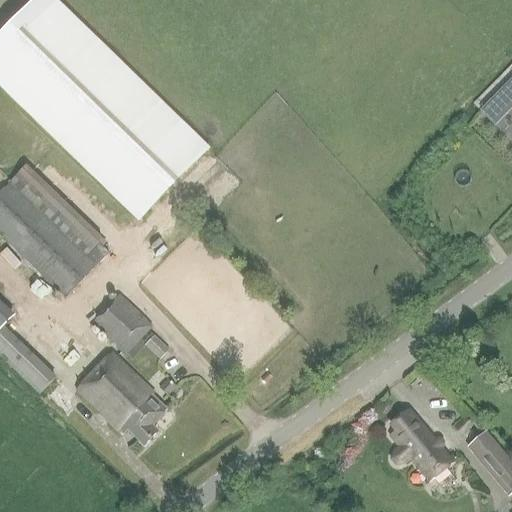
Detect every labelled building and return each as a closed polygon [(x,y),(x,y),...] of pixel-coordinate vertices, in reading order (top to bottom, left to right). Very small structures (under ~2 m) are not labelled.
[(511,107),(511,80),(482,112),(495,125),(511,107)] [(108,253),(98,243),(97,242),(85,254),(9,183),(0,192),(0,236),(65,298),(108,253)] [(0,291),(0,350),(48,394),(65,376),(12,326),(24,313),(0,291)] [(123,356),(151,328),(120,296),(92,324),(123,356)] [(145,347),(160,361),(169,352),(154,338),(145,347)] [(111,354),(95,371),(77,390),(119,430),(119,431),(123,434),(127,430),(144,446),(157,433),(151,427),(166,411),(151,397),(153,394),(146,387),(111,354)] [(176,387),(168,380),(158,389),(166,397),(176,387)] [(392,427),(397,433),(391,437),(400,448),(395,452),(392,460),(397,466),(405,464),(410,460),(429,483),(453,463),(441,449),(441,442),(434,441),(415,418),(411,422),(405,415),(392,427)] [(473,429),(468,422),(458,430),(464,437),(473,429)] [(511,466),(485,434),(469,447),(511,496),(511,494),(511,466)]
